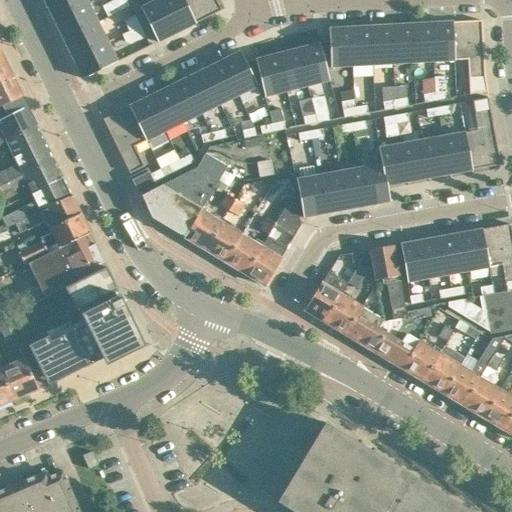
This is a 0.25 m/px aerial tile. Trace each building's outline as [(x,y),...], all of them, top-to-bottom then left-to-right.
[(44,0),(54,20),(88,3),(86,0),(44,0)] [(130,6),(127,0),(115,0),(103,6),(109,17),(130,6)] [(160,0),(156,0),(140,8),(157,42),(176,33),(160,0)] [(182,0),(160,0),(176,33),(195,24),(182,0)] [(182,0),(195,24),(222,10),(216,0),(182,0)] [(88,3),(54,20),(63,39),(97,22),(88,3)] [(127,19),(133,30),(140,26),(135,15),(127,19)] [(467,59),(468,77),(484,76),(481,21),(452,22),(454,60),(467,59)] [(63,39),(73,58),(107,42),(97,22),(63,39)] [(433,61),(454,60),(452,22),(431,23),(433,61)] [(411,24),(413,62),(433,61),(431,23),(411,24)] [(393,64),(413,62),(411,24),(390,26),(393,64)] [(145,37),(140,26),(133,30),(138,40),(145,37)] [(390,26),(370,27),(372,65),(393,64),(390,26)] [(352,66),(372,65),(370,27),(350,28),(352,66)] [(331,67),(352,66),(350,28),(328,29),(329,41),(331,67)] [(107,42),(73,58),(83,79),(117,62),(107,42)] [(320,43),(298,49),(307,86),(329,80),(320,43)] [(298,49),(277,54),(286,91),(307,86),(298,49)] [(240,52),(221,61),(238,95),(257,86),(246,62),(240,52)] [(0,79),(11,74),(1,53),(0,53),(0,79)] [(286,91),(277,54),(255,60),(264,97),(286,91)] [(203,70),(220,104),(238,95),(221,61),(203,70)] [(220,104),(203,70),(184,79),(201,113),(220,104)] [(0,104),(21,94),(11,74),(0,79),(0,104)] [(484,76),(468,77),(469,94),(486,91),(486,92),(487,92),(485,77),(484,76)] [(201,113),(184,79),(166,88),(183,122),(201,113)] [(183,122),(166,88),(148,97),(165,131),(183,122)] [(447,90),(435,93),(436,101),(448,98),(447,90)] [(423,95),(425,103),(436,101),(435,93),(423,95)] [(0,142),(36,125),(21,94),(0,104),(0,106),(3,105),(8,116),(0,119),(0,126),(0,127),(0,126),(0,142)] [(165,131),(148,97),(130,106),(146,140),(165,131)] [(487,98),(472,101),(474,112),(490,110),(488,97),(487,98)] [(395,100),(396,108),(408,106),(406,98),(395,100)] [(396,108),(395,100),(383,102),(384,110),(396,108)] [(356,115),(368,113),(366,105),(354,107),(356,115)] [(449,105),(438,108),(439,116),(451,113),(449,105)] [(103,119),(130,174),(144,166),(134,146),(146,140),(130,106),(107,117),(103,119)] [(356,115),(354,107),(342,110),(344,118),(356,115)] [(427,118),(439,116),(438,108),(426,110),(427,118)] [(314,111),(315,115),(317,123),(329,120),(326,109),(314,111)] [(474,112),(478,130),(464,132),(471,170),(500,165),(490,110),(474,112)] [(407,113),(395,115),(396,124),(408,121),(407,113)] [(305,125),(317,123),(315,115),(303,117),(305,125)] [(385,126),(396,124),(395,115),(383,118),(385,126)] [(283,121),(272,124),(274,132),(285,129),(283,121)] [(364,121),(353,123),(354,131),(366,129),(364,121)] [(354,131),(353,123),(341,125),(342,133),(354,131)] [(274,132),(272,124),(260,127),(262,135),(274,132)] [(44,142),(36,125),(0,142),(0,144),(8,141),(15,156),(44,142)] [(242,131),(244,138),(255,136),(253,128),(242,131)] [(310,131),(312,139),(323,137),(322,129),(310,131)] [(224,130),(213,132),(214,140),(226,138),(224,130)] [(310,131),(298,133),(300,141),(312,139),(310,131)] [(205,142),(214,140),(213,132),(201,135),(203,143),(205,142)] [(443,136),(450,174),(471,170),(464,132),(443,136)] [(422,140),(428,178),(450,174),(443,136),(422,140)] [(422,140),(400,144),(407,182),(428,178),(422,140)] [(15,156),(19,166),(0,174),(0,185),(53,160),(44,142),(15,156)] [(386,186),(387,186),(407,182),(400,144),(378,148),(381,164),(382,164),(386,186)] [(196,168),(140,196),(151,218),(184,238),(200,211),(227,166),(205,153),(196,168)] [(179,160),(183,167),(193,162),(193,160),(190,155),(179,160)] [(0,185),(0,201),(23,190),(25,184),(29,183),(33,191),(62,177),(53,160),(0,185)] [(183,167),(179,160),(168,165),(172,173),(183,167)] [(272,160),(257,163),(260,177),(274,174),(272,160)] [(368,205),(390,201),(387,186),(386,186),(382,164),(381,164),(361,168),(368,205)] [(368,205),(361,168),(339,172),(346,209),(368,205)] [(154,181),(164,176),(161,169),(150,174),(154,181)] [(131,178),(138,192),(154,184),(149,175),(147,170),(131,178)] [(346,209),(339,172),(318,176),(325,213),(346,209)] [(296,180),(303,217),(325,213),(318,176),(296,180)] [(62,177),(33,191),(37,201),(2,218),(7,228),(15,224),(16,223),(71,196),(62,177)] [(300,224),(293,193),(275,224),(294,235),(301,225),(300,224)] [(219,204),(228,210),(235,200),(225,194),(219,204)] [(51,228),(80,213),(71,196),(16,223),(15,224),(19,233),(47,220),(51,228)] [(235,200),(228,210),(237,215),(244,205),(235,200)] [(204,250),(221,223),(200,211),(184,238),(204,250)] [(62,244),(89,232),(80,213),(51,228),(53,232),(40,239),(41,240),(19,251),(25,263),(27,263),(62,245),(62,244)] [(268,235),(275,224),(266,219),(260,230),(268,235)] [(204,250),(225,262),(241,235),(221,223),(204,250)] [(488,267),(501,265),(505,282),(511,280),(511,232),(511,224),(481,230),(488,267)] [(468,271),(488,267),(481,230),(461,233),(468,271)] [(62,245),(27,263),(45,297),(45,298),(65,288),(106,267),(89,232),(62,244),(62,245)] [(448,275),(468,271),(461,233),(441,237),(448,275)] [(241,235),(225,262),(245,274),(261,247),(241,235)] [(421,241),(428,278),(448,275),(441,237),(421,241)] [(267,238),(261,247),(245,274),(264,286),(286,249),(267,238)] [(400,245),(407,282),(428,278),(421,241),(400,245)] [(393,246),(369,250),(375,280),(381,279),(382,283),(387,282),(394,321),(401,319),(406,318),(405,311),(393,246)] [(364,256),(363,251),(352,253),(353,263),(358,266),(364,256)] [(360,264),(348,283),(357,288),(368,269),(360,264)] [(48,336),(28,346),(48,385),(102,358),(106,366),(145,346),(142,339),(121,297),(120,294),(116,296),(114,292),(117,290),(106,267),(65,288),(76,310),(79,309),(84,319),(83,319),(84,322),(80,324),(81,327),(51,341),(48,336)] [(324,322),(341,295),(347,285),(328,273),(305,311),(324,322)] [(480,287),(481,295),(493,293),(492,285),(480,287)] [(451,289),(452,297),(464,294),(462,286),(451,289)] [(452,297),(451,289),(439,291),(440,299),(452,297)] [(511,304),(511,290),(506,291),(482,296),(479,296),(481,310),(511,304)] [(411,304),(423,302),(421,294),(409,296),(411,304)] [(324,322),(344,334),(361,307),(341,295),(324,322)] [(448,302),(445,307),(485,332),(484,322),(481,310),(465,299),(448,302)] [(32,303),(12,313),(24,336),(43,326),(32,303)] [(511,317),(511,304),(481,310),(484,322),(511,317)] [(386,322),(361,307),(344,334),(373,352),(385,333),(393,321),(386,322)] [(2,308),(0,309),(0,330),(10,352),(20,348),(7,316),(4,310),(2,308)] [(485,332),(489,334),(511,329),(511,317),(484,322),(485,332)] [(393,321),(385,333),(373,352),(403,369),(413,350),(419,341),(405,333),(399,342),(393,338),(401,324),(401,319),(394,321),(393,321)] [(458,320),(454,327),(464,333),(468,326),(458,320)] [(446,341),(453,330),(444,325),(437,336),(446,341)] [(474,339),(478,332),(468,326),(464,333),(474,339)] [(503,338),(511,342),(511,334),(504,336),(503,338)] [(493,354),(499,344),(503,338),(504,336),(492,337),(470,372),(458,365),(442,393),(463,406),(479,378),(486,366),(487,366),(493,354)] [(403,369),(423,381),(439,354),(419,341),(413,350),(403,369)] [(445,345),(439,354),(423,381),(442,393),(458,365),(464,357),(445,345)] [(493,354),(487,366),(495,371),(502,360),(493,354)] [(0,370),(13,400),(38,389),(25,359),(0,370)] [(0,405),(13,400),(0,370),(0,369),(0,405)] [(500,390),(479,378),(463,406),(483,418),(500,390)] [(483,418),(503,430),(511,414),(511,397),(500,390),(483,418)] [(511,414),(503,430),(511,435),(511,414)] [(473,511),(324,422),(287,485),(276,502),(292,511),(473,511)] [(97,464),(96,460),(94,456),(92,451),(82,455),(88,469),(98,465),(97,464)] [(0,490),(0,511),(105,511),(104,509),(96,511),(80,511),(63,470),(49,476),(46,471),(22,481),(21,478),(6,485),(7,487),(0,490)]
